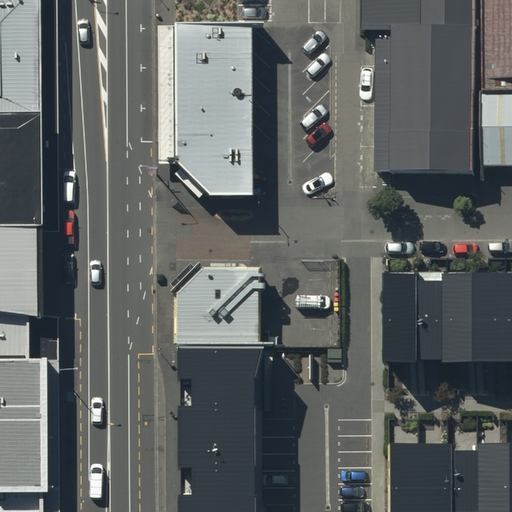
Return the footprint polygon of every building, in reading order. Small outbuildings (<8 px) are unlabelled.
[(0,0),(0,361),(26,361),(26,333),(39,333),(37,0),(0,0)] [(474,174),(473,0),(361,0),(362,25),(376,25),(376,67),(377,175),(474,174)] [(511,0),(485,0),(486,62),(511,61),(511,0)] [(239,27),(176,27),(176,163),(210,196),(254,197),(254,162),(253,27),(239,27)] [(511,77),(484,78),(484,148),(511,148),(511,77)] [(169,288),(168,341),(254,340),(254,265),(195,265),(169,288)] [(511,358),(511,268),(389,269),(389,359),(511,358)] [(270,511),(268,354),(172,356),(174,511),(270,511)] [(39,370),(0,370),(0,494),(40,494),(39,370)] [(511,511),(511,440),(391,441),(391,511),(511,511)] [(0,499),(0,511),(39,511),(39,499),(0,499)]
